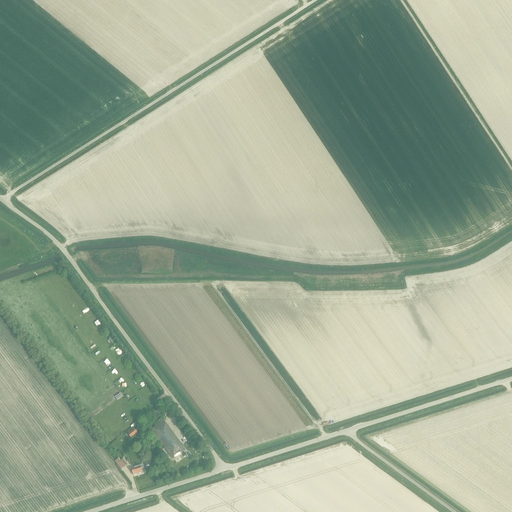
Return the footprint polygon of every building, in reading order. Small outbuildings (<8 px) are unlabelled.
[(162,405),(169,415),(173,412),(166,402),(162,405)] [(173,459),(185,450),(163,421),(148,432),(150,434),(153,432),(173,459)] [(127,434),(130,438),(138,433),(134,428),(127,434)] [(115,461),(121,469),(127,464),(123,459),(120,461),(118,458),(115,461)] [(131,468),(133,475),(142,472),(141,469),(144,468),(143,465),(131,468)]
